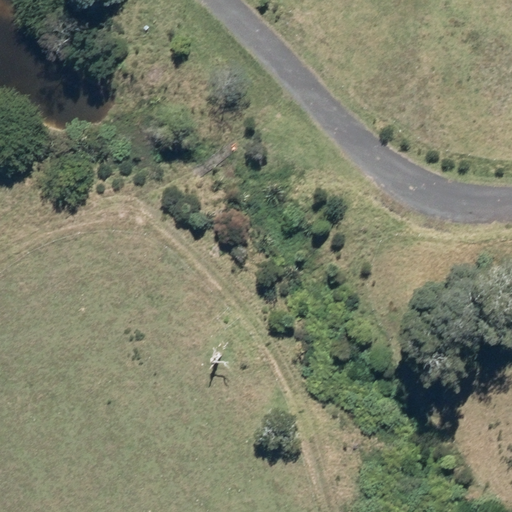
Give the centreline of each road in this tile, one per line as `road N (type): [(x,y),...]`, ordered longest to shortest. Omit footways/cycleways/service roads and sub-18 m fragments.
road 1 (residential): [(348,129),(404,168),(446,185),(511,187)]
road 2 (residential): [(348,129),(228,0)]
